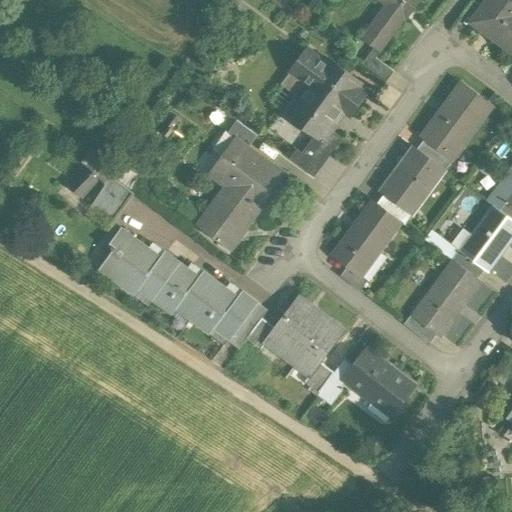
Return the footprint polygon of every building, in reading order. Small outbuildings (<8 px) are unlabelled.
[(380,0),(390,7),(375,26),(373,25),(363,38),(375,47),(381,52),(383,53),(392,40),(390,38),(404,19),(406,20),(421,0),(380,0)] [(511,0),(488,0),(472,23),(511,52),(511,0)] [(395,72),(376,59),(381,52),(375,47),(362,64),(387,83),(395,72)] [(327,64),(309,51),(292,74),(311,87),(290,115),(315,134),(310,141),(329,156),(343,139),(332,131),(336,126),(331,122),(340,109),(349,116),(366,93),(359,88),(362,84),(330,60),(327,64)] [(461,83),(421,138),(424,140),(446,155),(447,154),(454,159),(493,106),(461,83)] [(236,120),(227,132),(235,138),(236,136),(249,146),(257,136),(236,120)] [(257,159),(246,151),(249,146),(236,136),(235,138),(211,170),(234,187),(231,191),(258,211),(262,207),(265,210),(290,177),(275,165),(269,172),(255,162),(257,159)] [(446,155),(424,140),(417,149),(441,167),(441,168),(445,171),(454,159),(447,154),(446,155)] [(329,156),(310,141),(301,153),(296,150),(289,159),(314,178),(329,156)] [(414,147),(380,193),(384,195),(408,212),(408,211),(413,215),(445,171),(441,168),(441,167),(417,149),(414,147)] [(83,193),(98,178),(86,166),(71,181),(83,193)] [(511,169),(495,192),(511,205),(511,169)] [(111,177),(98,197),(121,212),(134,194),(111,177)] [(258,211),(231,191),(217,210),(210,205),(196,224),(231,251),(242,236),(240,235),(258,211)] [(511,205),(495,192),(488,202),(494,207),(511,219),(511,205)] [(408,212),(384,195),(377,204),(401,221),(401,222),(405,225),(413,215),(408,211),(408,212)] [(121,212),(98,197),(91,207),(114,223),(121,212)] [(373,202),(333,256),(347,267),(360,277),(361,275),(401,222),(401,221),(377,204),(373,202)] [(511,219),(494,207),(472,236),(467,233),(457,247),(456,247),(455,248),(464,254),(485,269),(488,272),(511,239),(511,219)] [(160,257),(122,229),(111,244),(114,246),(112,249),(116,252),(102,270),(148,304),(153,299),(179,262),(164,251),(160,257)] [(485,269),(464,254),(457,263),(478,279),(485,269)] [(457,263),(454,261),(425,299),(429,302),(416,318),(437,334),(441,336),(481,281),(457,263)] [(200,277),(179,262),(153,299),(187,324),(191,318),(217,283),(203,272),(200,277)] [(360,277),(347,267),(340,276),(360,291),(368,280),(361,275),(360,277)] [(238,298),(217,283),(191,318),(226,344),(228,341),(258,303),(242,291),(238,298)] [(327,321),(298,299),(276,328),(265,342),(266,343),(310,375),(311,376),(321,362),(344,331),(329,319),(327,321)] [(258,303),(228,341),(239,349),(262,318),(268,310),(258,303)] [(276,328),(262,318),(247,338),(262,349),(266,343),(265,342),(276,328)] [(437,334),(416,318),(409,328),(430,343),(437,334)] [(414,384),(391,368),(389,371),(364,352),(354,366),(343,380),(344,382),(362,395),(369,385),(376,390),(371,396),(393,412),(414,384)] [(335,372),(328,380),(339,388),(344,382),(343,380),(354,366),(345,359),(335,372)] [(321,362),(311,376),(310,375),(305,381),(320,392),(328,380),(335,372),(321,362)]
